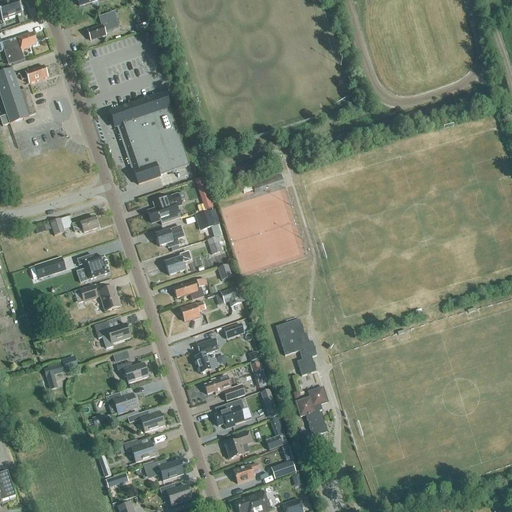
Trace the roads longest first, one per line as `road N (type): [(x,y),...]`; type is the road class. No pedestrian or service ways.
road 1 (tertiary): [(216,511),(108,189)]
road 2 (tertiary): [(108,189),(44,0)]
